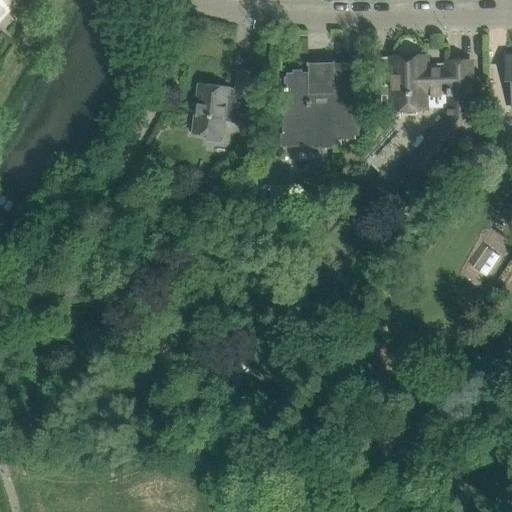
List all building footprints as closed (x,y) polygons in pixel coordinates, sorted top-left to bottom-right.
[(0,0),(0,15),(13,0),(0,0)] [(430,185),(473,123),(472,61),(447,62),(447,68),(428,68),(428,56),(392,57),(393,111),(429,110),(429,109),(446,108),(446,119),(410,171),(430,185)] [(283,135),(282,135),(282,144),(309,144),(310,147),(342,146),(342,140),(356,140),(355,82),(361,82),(361,69),(354,69),(354,63),(336,64),(335,62),(308,63),(308,73),(287,73),(288,89),(285,89),(285,110),(282,110),(283,135)] [(248,123),(254,73),(238,71),(236,89),(199,85),(193,133),(224,137),(226,120),(248,123)] [(511,210),(509,208),(502,219),(511,225),(511,210)] [(278,288),(267,299),(286,318),(297,307),(289,299),(278,288)] [(78,355),(67,370),(78,378),(89,364),(78,355)] [(219,360),(209,373),(222,382),(232,369),(219,360)] [(153,410),(165,394),(136,372),(124,388),(153,410)]
